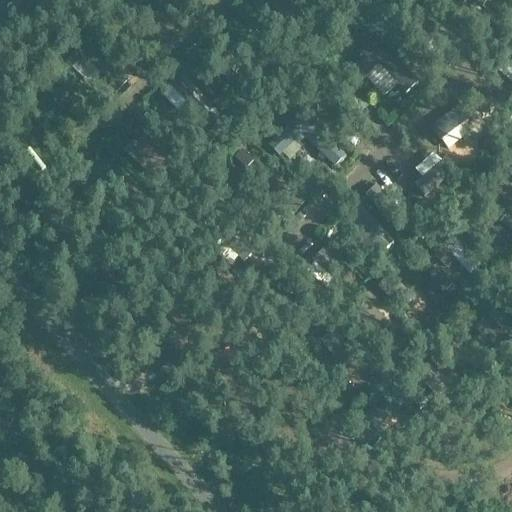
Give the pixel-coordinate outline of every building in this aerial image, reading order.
[(287,0),(274,0),(271,4),(300,30),(309,19),(287,0)] [(393,20),(399,12),(390,7),(385,14),(393,20)] [(427,16),(419,25),(449,51),(457,42),(427,16)] [(365,18),(357,27),(364,34),(372,25),(365,18)] [(340,33),(347,26),(340,20),(334,26),(340,33)] [(475,37),(483,29),(474,22),(467,30),(475,37)] [(357,53),(362,58),(350,69),(362,82),(379,66),(407,95),(419,83),(380,41),(378,42),(374,37),(357,53)] [(117,46),(109,39),(104,44),(112,51),(117,46)] [(78,52),(103,76),(119,93),(130,81),(89,41),(78,52)] [(279,81),(242,44),(231,55),(268,92),(279,81)] [(230,127),(222,119),(222,118),(183,77),(172,87),(212,128),(221,136),(230,127)] [(442,140),(450,134),(454,131),(466,121),(455,106),(425,128),(433,140),(438,136),(442,140)] [(336,169),(346,158),(302,114),(269,147),(281,158),(302,136),(336,169)] [(164,171),(174,160),(148,135),(138,146),(154,161),(151,164),(157,170),(160,167),(164,171)] [(236,159),(247,169),(253,162),(242,152),(236,159)] [(122,169),(108,182),(138,212),(151,199),(122,169)] [(263,187),(294,213),(295,214),(305,202),(272,174),(262,186),(263,187)] [(419,213),(427,205),(423,200),(415,208),(419,213)] [(152,209),(160,216),(165,210),(158,202),(152,209)] [(361,209),(350,219),(382,254),(393,244),(361,209)] [(231,244),(241,255),(242,257),(250,250),(225,220),(217,227),(226,237),(219,243),(225,249),(231,244)] [(264,233),(256,241),(264,249),(271,241),(264,233)] [(470,276),(480,267),(454,239),(444,248),(470,276)] [(489,266),(485,261),(480,266),(485,270),(489,266)] [(359,271),(365,278),(374,270),(367,263),(359,271)] [(406,278),(431,306),(440,298),(415,270),(406,278)] [(456,289),(449,282),(442,288),(449,296),(456,289)] [(276,294),(303,321),(311,313),(284,285),(276,294)] [(511,349),(511,331),(495,310),(483,319),(496,337),(491,341),(503,356),(511,349)] [(464,386),(439,357),(428,366),(452,395),(464,386)] [(362,418),(372,431),(397,414),(387,400),(362,418)]
